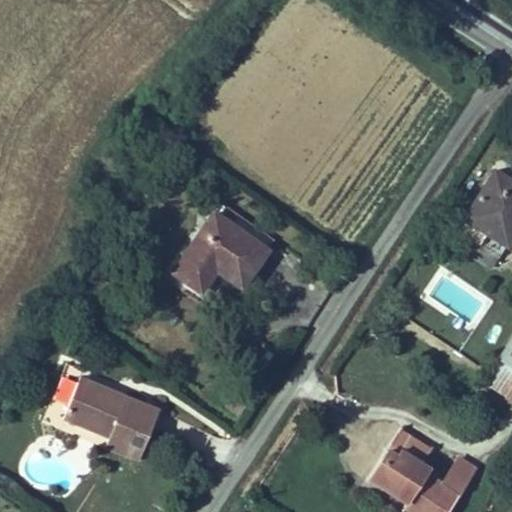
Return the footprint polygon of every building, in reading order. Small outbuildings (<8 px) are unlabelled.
[(511,180),(483,162),(453,212),(466,221),(460,232),(491,251),(511,212),(511,180)] [(211,209),(169,272),(199,293),(209,278),(234,295),(267,247),(211,209)] [(466,221),(453,212),(438,238),(483,264),(491,251),(460,232),(466,221)] [(84,269),(69,290),(78,297),(93,276),(84,269)] [(199,293),(169,272),(161,282),(192,303),(199,293)] [(511,323),(488,360),(511,374),(511,323)] [(151,406),(75,374),(55,419),(100,437),(97,446),(129,459),(151,406)] [(100,437),(55,419),(51,427),(97,446),(100,437)] [(423,439),(391,420),(361,470),(400,492),(397,499),(417,511),(432,511),(452,483),(422,464),(426,457),(417,452),(423,439)]
